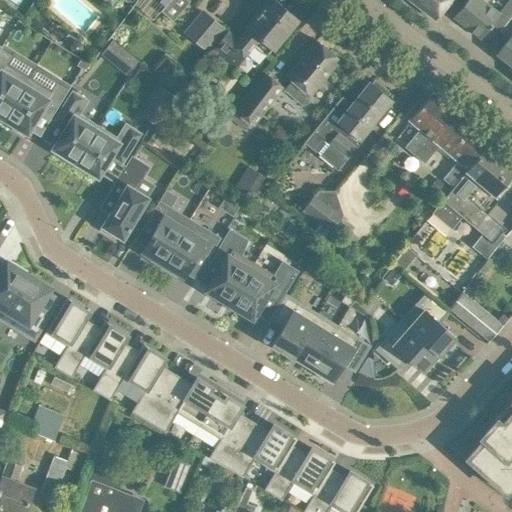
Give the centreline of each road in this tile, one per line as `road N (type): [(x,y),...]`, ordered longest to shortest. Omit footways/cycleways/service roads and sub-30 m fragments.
road 1 (residential): [(0,172),(28,190),(55,253),(349,431),(385,437),(448,415),(511,339)]
road 2 (tertiary): [(511,116),(365,0)]
